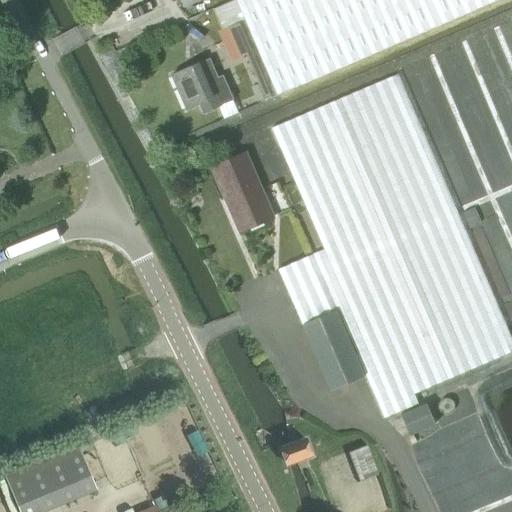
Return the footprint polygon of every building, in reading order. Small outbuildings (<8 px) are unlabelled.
[(233,0),(242,20),(230,25),(226,27),(234,45),(239,57),(243,55),(262,99),(368,54),(380,49),(495,0),(233,0)] [(221,76),(216,78),(208,59),(170,76),(184,108),(197,103),(201,113),(219,105),(231,100),(221,76)] [(364,376),(381,418),(416,403),(412,393),(511,350),(511,343),(455,212),(395,74),(269,128),(321,249),(275,269),(328,391),(364,376)] [(243,152),(210,167),(238,232),(272,217),(243,152)] [(424,403),(398,415),(407,436),(434,424),(424,403)] [(297,463),(312,457),(306,440),(294,444),(289,446),(285,448),(282,449),(288,466),(291,465),(294,464),(297,463)] [(360,482),(378,475),(368,447),(350,454),(360,482)] [(19,511),(46,511),(98,490),(82,454),(8,485),(19,511)]
